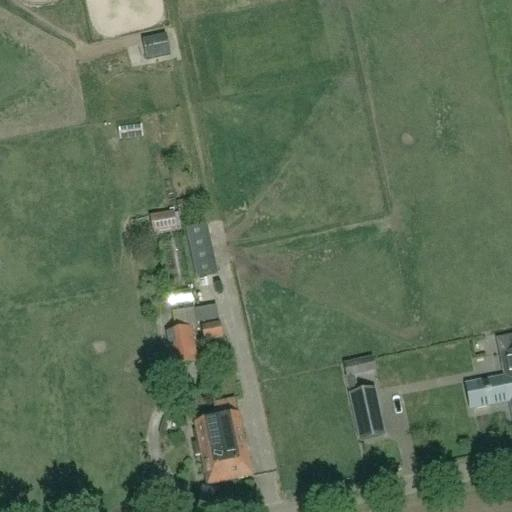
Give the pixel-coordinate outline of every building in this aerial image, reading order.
[(166,37),(142,42),(146,60),(170,55),(166,37)] [(220,324),(202,327),(204,341),(223,338),(220,324)] [(196,362),(190,329),(167,333),(173,366),(196,362)] [(511,412),(511,355),(501,358),(505,378),(485,382),(487,393),(485,394),(485,397),(487,397),(490,407),(510,403),(511,412)] [(373,357),(343,364),(350,395),(358,393),(354,378),(376,373),(373,357)] [(350,395),(356,419),(379,414),(374,390),(350,395)] [(223,454),(229,483),(251,479),(240,418),(215,423),(216,426),(223,454)] [(216,426),(215,423),(196,426),(200,446),(193,447),(196,459),(202,458),(208,487),(229,483),(223,454),(216,426)]
